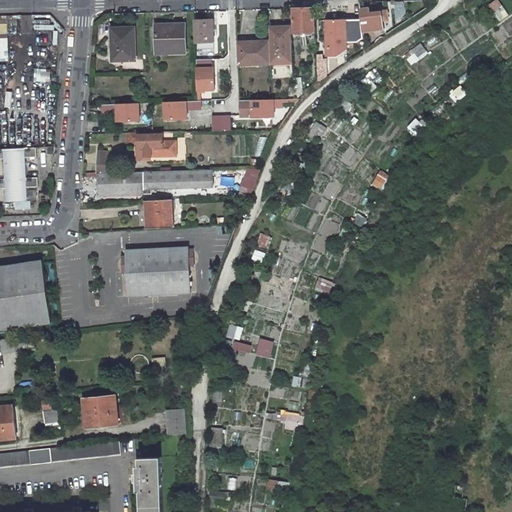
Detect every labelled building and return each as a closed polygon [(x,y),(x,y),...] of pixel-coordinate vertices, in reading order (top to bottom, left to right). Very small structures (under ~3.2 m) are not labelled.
[(508,16),(497,0),(496,0),(490,5),(500,21),(508,16)] [(311,46),(317,46),(317,38),(315,37),(314,8),(293,8),(294,33),(312,32),(312,37),(310,37),(311,46)] [(370,13),(370,8),(360,9),(361,19),(363,32),(384,29),(383,21),(382,11),(370,13)] [(347,36),(347,42),(358,42),(364,38),(363,32),(361,19),(346,20),(347,36)] [(214,48),(214,20),(195,20),(197,49),(214,48)] [(325,20),(326,37),(347,36),(346,20),(325,20)] [(156,25),(157,53),(168,53),(168,49),(186,49),(185,24),(156,25)] [(293,63),(292,26),(270,27),(271,41),(271,63),(293,63)] [(136,60),(135,27),(112,28),(113,60),(136,60)] [(428,48),(438,42),(434,35),(424,42),(428,48)] [(347,42),(347,36),(326,37),(326,56),(337,55),(347,49),(347,42)] [(271,63),(271,41),(238,42),(239,65),(271,63)] [(416,54),(424,48),(421,44),(413,49),(414,52),(416,54)] [(419,59),(427,52),(424,48),(416,54),(419,59)] [(213,67),(213,59),(197,59),(197,68),(213,67)] [(214,67),(197,68),(198,91),(215,90),(214,67)] [(368,87),(381,75),(376,68),(367,75),(370,78),(364,83),(368,87)] [(35,81),(51,82),(51,69),(35,69),(35,81)] [(300,79),(294,79),(295,98),(298,97),(304,92),(302,89),(300,79)] [(343,98),(336,109),(341,112),(340,113),(345,116),(347,112),(342,109),(344,107),(346,109),(350,102),(343,98)] [(275,117),(275,99),(252,100),(252,110),(252,116),(253,117),(275,117)] [(252,100),(240,100),(240,108),(241,116),(246,116),(245,110),(252,110),(252,100)] [(187,101),(165,102),(165,119),(188,119),(187,101)] [(198,101),(187,101),(187,110),(202,109),(202,101),(198,101)] [(347,112),(349,108),(352,104),(350,102),(346,109),(344,107),(342,109),(347,112)] [(141,120),(140,103),(117,104),(117,112),(118,121),(141,120)] [(117,112),(117,104),(102,104),(102,113),(117,112)] [(222,115),(213,116),(214,131),(223,131),(222,115)] [(231,115),(222,115),(223,131),(231,130),(231,115)] [(418,117),(408,124),(414,132),(424,126),(418,117)] [(314,125),(312,123),(306,132),(313,137),(318,130),(322,132),(325,127),(317,121),(314,125)] [(379,125),(373,122),(368,130),(374,133),(379,125)] [(139,134),(139,132),(129,133),(130,142),(139,142),(139,147),(145,147),(145,156),(177,155),(176,141),(163,142),(163,134),(139,134)] [(297,155),(303,160),(310,149),(306,147),(308,145),(304,143),(297,155)] [(18,148),(0,149),(0,158),(4,159),(5,179),(0,179),(0,188),(6,188),(6,201),(27,200),(27,187),(39,187),(38,177),(26,178),(25,157),(37,157),(37,147),(18,148)] [(115,173),(116,152),(99,151),(97,173),(98,173),(115,173)] [(301,169),(303,164),(292,158),(289,163),(290,164),(286,173),(294,176),(298,168),(301,169)] [(214,186),(213,169),(115,173),(98,173),(98,196),(143,194),(143,189),(214,186)] [(381,189),(391,176),(380,169),(371,182),(381,189)] [(313,184),(319,173),(312,170),(307,181),(313,184)] [(298,187),(286,181),(282,191),(292,198),(298,187)] [(302,189),(298,187),(292,198),(282,191),(279,196),(293,204),(302,189)] [(173,227),(172,199),(149,200),(150,219),(151,228),(173,227)] [(280,220),(275,217),(271,227),(276,229),(280,220)] [(269,236),(264,234),(261,242),(259,241),(258,245),(266,247),(269,236)] [(189,252),(189,247),(126,250),(126,259),(127,270),(128,296),(191,293),(190,263),(189,252)] [(263,263),(267,254),(255,249),(251,257),(263,263)] [(43,260),(0,266),(0,329),(52,322),(43,260)] [(257,268),(252,266),(249,273),(247,280),(252,282),(257,268)] [(324,277),(318,290),(328,294),(334,282),(324,277)] [(233,337),(236,326),(230,324),(227,337),(233,338),(233,337)] [(243,328),(236,326),(233,337),(239,338),(243,328)] [(21,337),(23,348),(35,347),(33,335),(21,337)] [(2,354),(23,350),(23,348),(21,337),(1,340),(2,354)] [(256,353),(271,357),(275,341),(260,337),(256,353)] [(250,354),(252,345),(239,341),(237,351),(250,354)] [(234,351),(229,350),(222,348),(216,364),(226,365),(226,363),(231,364),(234,351)] [(153,371),(167,370),(165,357),(152,358),(153,371)] [(301,388),(303,377),(294,375),(292,386),(301,388)] [(221,389),(222,380),(213,379),(212,389),(215,389),(214,399),(221,399),(222,389),(221,389)] [(118,422),(116,395),(84,398),(85,410),(90,409),(92,424),(118,422)] [(52,408),(50,399),(42,400),(44,410),(52,408)] [(17,437),(13,405),(0,406),(0,433),(5,433),(5,438),(17,437)] [(169,435),(187,433),(186,408),(167,410),(169,435)] [(59,421),(57,409),(44,411),(46,423),(59,421)] [(240,424),(241,412),(235,411),(233,424),(240,424)] [(285,411),(283,426),(300,429),(303,414),(285,411)] [(222,436),(223,428),(212,428),(211,435),(222,436)] [(221,447),(222,436),(211,435),(211,443),(218,443),(218,447),(221,447)] [(52,461),(122,454),(120,440),(0,453),(0,467),(31,464),(31,459),(51,457),(52,461)] [(163,511),(162,456),(139,457),(140,465),(137,465),(137,474),(133,474),(133,483),(137,482),(138,491),(141,491),(141,511),(163,511)] [(236,489),(237,479),(229,478),(228,489),(236,489)] [(267,478),(267,487),(290,489),(291,481),(267,478)] [(462,499),(464,488),(455,486),(454,498),(462,499)] [(234,498),(230,498),(230,493),(210,491),(209,507),(233,509),(234,498)]
